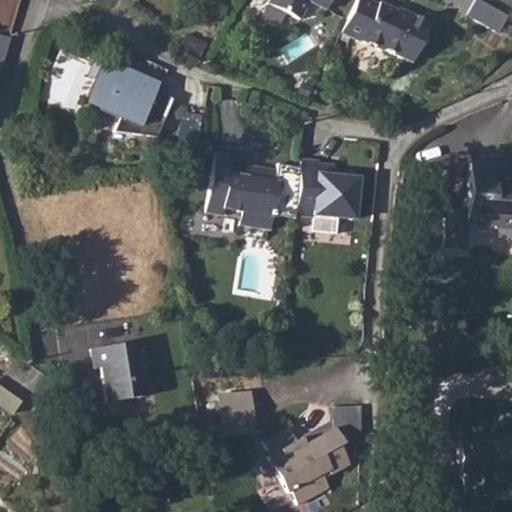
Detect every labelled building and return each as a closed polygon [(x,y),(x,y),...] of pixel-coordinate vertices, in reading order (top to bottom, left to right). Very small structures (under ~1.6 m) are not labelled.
[(275,0),(271,10),(298,24),(308,3),(326,13),(332,0),(275,0)] [(371,0),(357,0),(341,35),(358,45),(360,42),(384,55),(386,51),(413,65),(434,25),(410,13),(407,19),(371,0)] [(0,67),(10,36),(0,33),(0,67)] [(132,75),(103,62),(87,98),(103,106),(101,111),(120,120),(114,134),(157,139),(174,100),(129,81),(132,75)] [(181,111),(177,153),(196,155),(200,113),(181,111)] [(232,157),(215,154),(205,213),(222,217),(223,209),(240,212),(238,225),(269,230),(277,181),(275,181),(276,171),(258,168),(256,178),(229,173),(232,157)] [(354,222),(358,179),(331,176),(332,165),(318,164),(318,161),(300,159),(294,217),(311,219),(309,234),(335,237),(337,220),(354,222)] [(455,255),(454,250),(469,250),(469,229),(477,229),(483,168),(470,168),(468,212),(447,211),(444,255),(455,255)] [(483,168),(477,229),(494,230),(493,234),(511,234),(511,178),(511,179),(511,174),(494,173),(494,168),(483,168)] [(416,294),(414,318),(436,320),(438,295),(416,294)] [(147,346),(110,355),(122,411),(155,403),(147,368),(152,367),(147,346)] [(122,411),(110,355),(94,359),(98,380),(106,379),(114,412),(122,411)] [(0,388),(0,403),(12,411),(19,400),(0,388)] [(250,412),(218,416),(220,432),(252,429),(250,412)] [(303,445),(300,439),(294,441),(287,428),(261,443),(268,455),(264,457),(285,496),(289,494),(296,507),(327,490),(319,475),(327,470),(331,478),(347,469),(336,449),(341,446),(332,429),(303,445)] [(511,441),(498,441),(498,438),(481,438),(479,436),(472,434),(468,434),(465,437),(465,444),(452,444),(448,444),(447,499),(453,499),(481,499),(481,486),(511,486),(511,441)]
